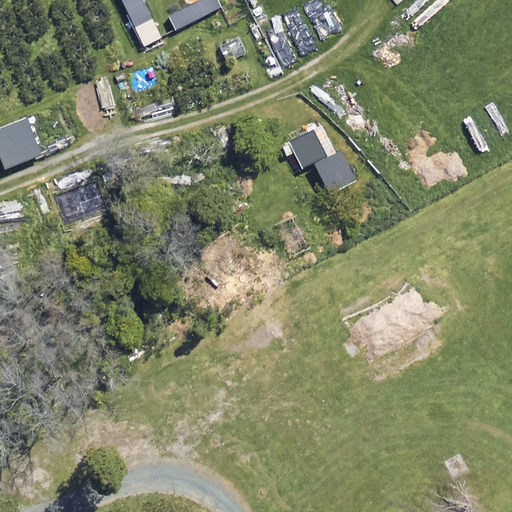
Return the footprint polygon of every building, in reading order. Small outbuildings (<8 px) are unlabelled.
[(219,0),(194,0),(168,12),(178,32),(224,11),(219,0)] [(238,33),(216,44),(225,61),(246,49),(238,33)] [(274,87),(255,98),(266,116),(284,106),(274,87)] [(326,159),(316,133),(293,142),(303,168),(326,159)] [(341,313),(355,338),(343,345),(350,358),(362,352),(368,362),(464,309),(437,260),(341,313)]
